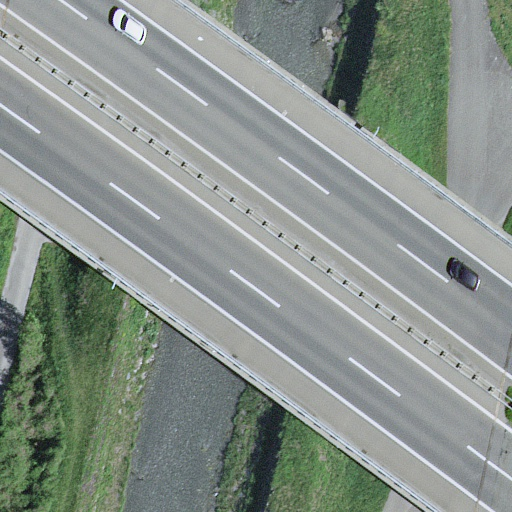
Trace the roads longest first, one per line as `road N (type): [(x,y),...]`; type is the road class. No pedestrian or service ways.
road 1 (motorway): [(0,102),(511,478)]
road 2 (motorway): [(511,328),(60,0)]
road 3 (unclassified): [(469,0),(473,87),(463,209),(392,511)]
road 4 (unclassified): [(73,0),(0,371)]
